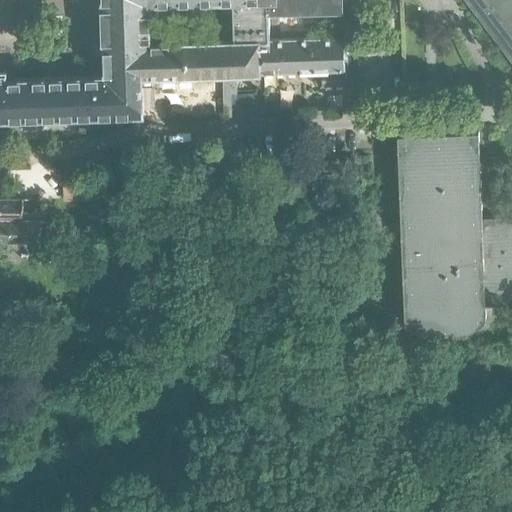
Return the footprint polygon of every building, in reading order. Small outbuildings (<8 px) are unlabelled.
[(102,0),(105,75),(10,79),(10,69),(0,69),(0,118),(144,113),(143,75),(177,74),(261,71),(260,35),(270,35),(270,12),(343,10),(343,0),(102,0)] [(511,0),(469,0),(511,56),(511,0)] [(322,86),(346,85),(344,35),(270,38),(270,35),(260,35),(261,71),(322,69),(322,86)] [(272,101),(262,101),(263,112),(272,112),(272,101)] [(479,130),(398,133),(405,322),(407,323),(409,324),(411,326),(413,327),(415,328),(417,329),(419,330),(421,331),(424,332),(426,333),(428,333),(430,334),(433,334),(435,335),(437,335),(440,335),(442,335),(445,335),(447,335),(449,335),(452,335),(454,335),(456,334),(459,334),(461,333),(463,332),(466,331),(468,331),(470,330),(472,328),(474,327),(476,326),(478,325),(480,323),(482,322),(484,320),(486,319),(485,304),(487,304),(511,303),(511,215),(483,216),(482,216),(479,130)] [(91,172),(64,172),(64,191),(91,191),(91,172)] [(1,213),(1,218),(0,218),(0,240),(1,241),(41,241),(41,240),(52,240),(52,220),(41,220),(41,218),(37,218),(38,197),(1,196),(1,213)]
